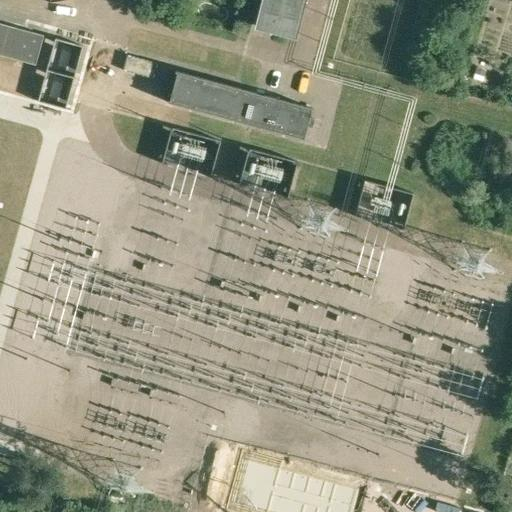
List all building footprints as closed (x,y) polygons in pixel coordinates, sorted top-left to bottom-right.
[(295,39),(305,0),(260,0),(253,28),(295,39)] [(0,55),(35,65),(43,36),(0,24),(0,55)] [(47,69),(75,77),(84,45),(56,38),(47,69)] [(158,78),(163,63),(132,54),(128,69),(158,78)] [(75,77),(47,69),(39,101),(67,108),(75,77)] [(162,88),(171,91),(168,101),(302,139),(310,109),(177,71),(174,81),(164,78),(162,88)] [(133,268),(136,254),(124,252),(121,266),(133,268)] [(246,457),(234,502),(271,511),(349,511),(356,488),(246,457)]
